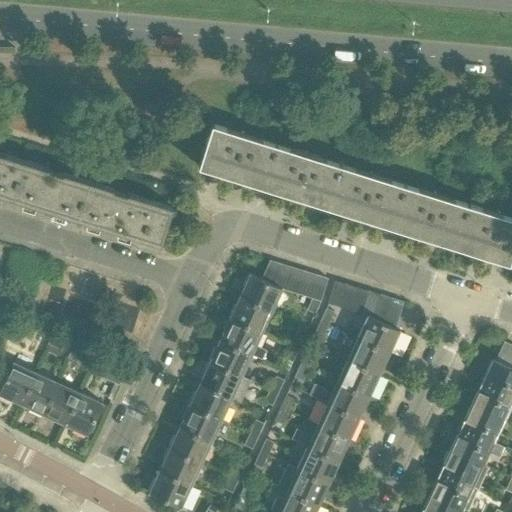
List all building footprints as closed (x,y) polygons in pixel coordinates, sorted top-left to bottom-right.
[(248,181),(277,190),(495,258),(503,261),(503,262),(508,263),(511,251),(511,218),(356,169),(290,149),(213,125),(213,124),(211,124),(209,129),(209,128),(207,134),(208,135),(198,166),(199,167),(199,166),(248,181)] [(0,194),(46,209),(129,235),(160,244),(172,206),(127,193),(126,194),(113,190),(112,188),(63,173),(62,174),(49,170),(48,168),(0,152),(0,194)] [(269,260),(261,279),(276,286),(283,264),(269,260)] [(294,268),(283,264),(276,286),(282,288),(288,290),(294,268)] [(306,271),(294,268),(288,290),(299,294),(306,271)] [(317,275),(306,271),(299,294),(310,298),(317,275)] [(244,286),(240,295),(272,310),(282,288),(276,286),(261,279),(249,273),(243,285),(244,286)] [(327,278),(317,275),(310,298),(311,298),(320,300),(327,278)] [(327,303),(339,307),(346,284),(334,280),(327,303)] [(339,307),(350,311),(357,288),(346,284),(339,307)] [(350,311),(362,314),(369,291),(357,288),(350,311)] [(362,314),(365,315),(368,316),(373,318),(380,295),(369,291),(362,314)] [(234,305),(228,317),(261,332),(272,310),(240,295),(235,305),(234,305)] [(380,295),(373,318),(384,323),(392,298),(380,295)] [(306,310),(315,314),(320,300),(311,298),(306,310)] [(384,323),(395,328),(403,302),(392,298),(384,323)] [(325,308),(320,320),(328,324),(333,312),(325,308)] [(366,316),(356,337),(390,352),(395,340),(394,340),(398,330),(399,331),(400,330),(395,328),(384,323),(373,318),(368,316),(365,315),(366,316)] [(224,330),(219,340),(251,354),(262,359),(266,350),(255,345),(261,332),(228,317),(223,329),(224,330)] [(38,329),(37,329),(19,320),(9,342),(20,347),(24,338),(31,341),(38,329)] [(328,324),(320,320),(314,333),(322,337),(328,324)] [(295,333),(290,345),(299,349),(309,326),(301,323),(295,333)] [(61,349),(65,341),(52,335),(48,344),(61,349)] [(356,337),(346,359),(378,374),(382,364),(384,364),(390,352),(356,337)] [(214,348),(208,360),(241,375),(251,354),(219,340),(215,349),(214,348)] [(511,344),(504,341),(495,360),(494,361),(506,366),(511,353),(511,344)] [(299,349),(290,345),(285,357),(293,360),(299,349)] [(85,355),(73,349),(69,357),(81,363),(85,355)] [(305,352),(299,364),(307,368),(313,355),(305,352)] [(346,359),(336,380),(369,395),(375,384),(373,383),(378,374),(346,359)] [(492,359),(481,381),(511,395),(511,369),(506,366),(494,361),(495,360),(492,359)] [(11,399),(21,403),(35,371),(14,361),(13,360),(6,377),(0,388),(0,394),(11,400),(11,399)] [(123,373),(95,360),(89,370),(118,384),(119,383),(118,382),(122,374),(123,374),(123,373)] [(204,373),(199,383),(231,397),(241,402),(251,380),(241,375),(208,360),(203,373),(204,373)] [(307,368),(299,364),(293,377),(302,380),(307,368)] [(30,409),(42,414),(57,381),(35,371),(21,403),(30,408),(30,409)] [(276,375),(271,388),(278,392),(284,379),(276,375)] [(308,393),(326,402),(358,417),(362,408),(363,408),(369,395),(336,380),(330,393),(324,390),(325,388),(313,382),(308,393)] [(55,419),(65,424),(79,392),(57,381),(42,414),(54,420),(55,419)] [(511,395),(481,381),(470,404),(502,418),(507,407),(509,408),(511,400),(511,395)] [(194,392),(188,404),(221,419),(231,397),(199,383),(195,392),(194,392)] [(278,392),(271,388),(265,400),(273,404),(278,392)] [(79,392),(65,424),(74,428),(74,429),(86,435),(102,401),(101,401),(79,392)] [(285,395),(279,408),(287,411),(293,399),(285,395)] [(326,402),(316,424),(349,439),(355,428),(353,427),(358,417),(326,402)] [(184,417),(179,426),(211,441),(221,419),(188,404),(183,416),(184,417)] [(470,404),(460,426),(493,441),(498,432),(496,431),(502,418),(470,404)] [(287,411),(279,408),(273,420),(281,424),(287,411)] [(256,418),(250,431),(259,435),(264,422),(256,418)] [(290,439),(306,446),(338,460),(342,451),(343,451),(349,439),(316,424),(311,434),(295,427),(290,439)] [(174,435),(168,448),(201,463),(211,441),(179,426),(175,436),(174,435)] [(460,426),(450,448),(481,462),(486,451),(499,457),(504,446),(493,441),(460,426)] [(259,435),(250,431),(244,444),(253,448),(259,435)] [(264,439),(259,451),(267,455),(273,442),(264,439)] [(306,446),(296,468),(329,483),(334,471),(333,470),(338,460),(306,446)] [(163,460),(159,470),(191,485),(201,463),(168,448),(162,460),(163,460)] [(450,448),(440,470),(478,488),(488,466),(481,463),(481,462),(450,448)] [(267,455),(259,451),(253,463),(261,467),(267,455)] [(236,462),(230,475),(238,479),(244,466),(236,462)] [(286,463),(276,484),(318,504),(322,495),(323,495),(329,483),(296,468),(286,463)] [(191,485),(159,470),(155,480),(153,479),(148,492),(180,507),(191,485)] [(434,483),(429,493),(461,507),(467,511),(478,488),(440,470),(434,483)] [(238,479),(230,475),(224,487),(232,491),(238,479)] [(244,482),(238,495),(247,499),(252,486),(244,482)] [(270,509),(276,511),(277,511),(314,511),(318,504),(276,484),(272,483),(267,494),(275,498),(270,509)] [(429,493),(420,511),(458,511),(461,507),(429,493)] [(247,499),(238,495),(233,507),(241,511),(247,499)]
